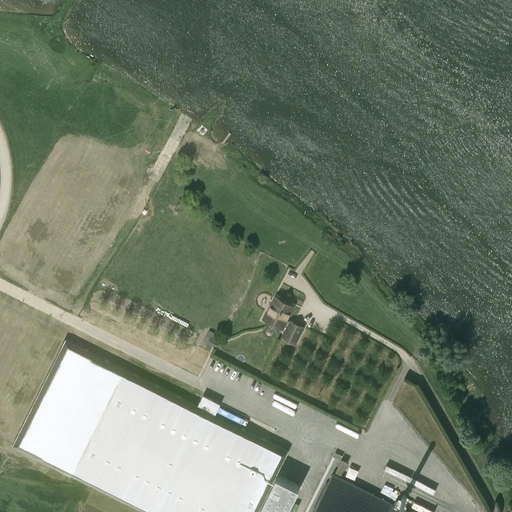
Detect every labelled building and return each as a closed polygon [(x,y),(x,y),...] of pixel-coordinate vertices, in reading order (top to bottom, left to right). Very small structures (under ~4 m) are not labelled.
[(294,305),(273,295),(260,320),(281,330),(282,328),(283,328),(279,337),(295,345),(304,327),(288,319),(288,321),(286,320),(292,310),(294,305)] [(218,341),(210,336),(206,343),(214,348),(218,341)] [(202,393),(196,404),(113,362),(59,466),(149,511),(255,511),(287,449),(215,413),(221,403),(202,393)] [(333,456),(340,460),(342,456),(335,452),(333,456)] [(339,466),(336,473),(342,476),(348,464),(342,461),(342,462),(339,461),(337,465),(339,466)] [(411,511),(333,472),(312,511),(411,511)] [(274,474),(257,509),(262,511),(268,511),(269,510),(274,511),(287,511),(300,487),(274,474)]
